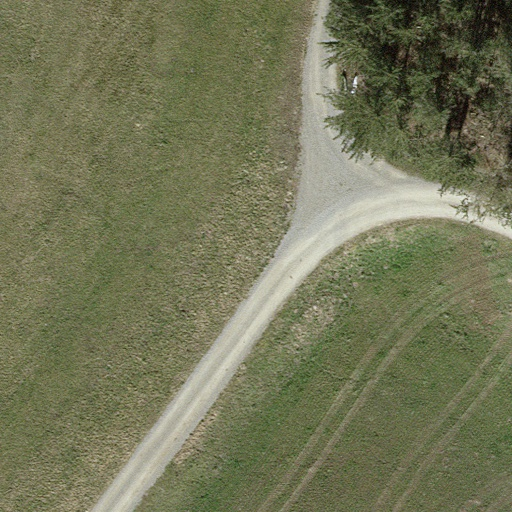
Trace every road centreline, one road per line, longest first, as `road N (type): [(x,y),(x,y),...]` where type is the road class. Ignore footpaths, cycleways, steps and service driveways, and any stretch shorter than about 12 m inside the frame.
road 1 (track): [(109,511),(351,195)]
road 2 (track): [(351,195),(335,114),(337,0)]
road 3 (track): [(351,195),(433,195),(511,220)]
